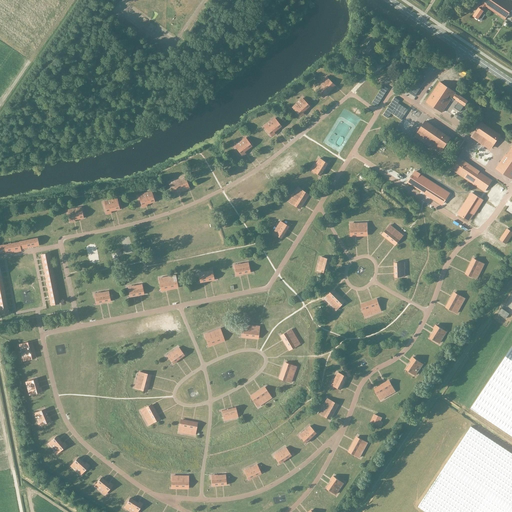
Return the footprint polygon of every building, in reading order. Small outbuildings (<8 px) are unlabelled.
[(511,3),(507,0),(483,0),(473,16),(478,20),(478,19),(481,21),(485,15),(482,13),(484,11),(483,11),(486,6),(505,19),(511,9),(511,3)] [(373,53),(373,54),(379,45),(376,43),(378,41),(373,37),(367,45),(366,45),(360,52),(370,58),(373,53)] [(377,76),(390,84),(393,79),(380,71),(377,76)] [(414,75),(405,90),(415,97),(425,82),(414,75)] [(329,92),(335,86),(329,81),(329,80),(326,77),(320,83),(329,92)] [(442,112),(452,97),(456,100),(458,102),(454,108),(460,112),(464,106),(465,106),(468,101),(459,95),(459,96),(455,94),(455,93),(440,82),(426,102),(442,112)] [(320,83),(315,89),(318,92),(318,91),(324,97),(329,92),(320,83)] [(383,85),(372,103),(377,107),(388,89),(383,85)] [(401,120),(408,110),(398,103),(400,101),(395,98),(383,115),(388,118),(391,113),(401,120)] [(302,99),(297,103),(305,111),(309,107),(302,99)] [(295,106),(293,108),(300,116),(303,114),(302,113),(305,111),(297,103),(295,105),(295,106)] [(274,118),(269,123),(276,131),(281,127),(274,118)] [(425,121),(415,136),(434,149),(437,145),(438,147),(442,150),(450,138),(425,121)] [(267,125),(265,127),(271,136),(274,134),(274,133),(276,131),(269,123),(267,125)] [(481,124),(476,133),(484,138),(481,143),(492,150),(500,137),(481,124)] [(245,138),(240,142),(247,151),(252,147),(245,138)] [(238,145),(235,147),(242,156),(245,153),(244,153),(247,151),(240,142),(237,144),(238,145)] [(297,147),(254,179),(264,191),(306,159),(297,147)] [(511,178),(511,149),(500,168),(508,173),(507,175),(511,179),(511,178)] [(320,159),(316,164),(324,170),(328,164),(320,159)] [(454,171),(485,192),(492,181),(476,170),(475,172),(460,162),(454,171)] [(316,164),(312,170),(321,176),(324,170),(316,164)] [(417,172),(410,183),(434,198),(445,205),(452,195),(417,172)] [(185,177),(177,180),(181,192),(188,189),(186,182),(185,177)] [(177,180),(169,184),(171,187),(174,195),(181,192),(177,180)] [(299,188),(294,195),(305,202),(309,195),(302,191),(302,190),(299,188)] [(151,192),(145,194),(148,204),(154,202),(151,192)] [(142,195),(139,196),(142,207),(145,206),(145,205),(148,204),(145,194),(142,195)] [(294,195),(290,202),(293,204),(300,208),(305,202),(294,195)] [(472,195),(461,213),(465,216),(464,218),(470,222),(477,210),(476,209),(481,201),(472,195)] [(117,199),(110,201),(113,211),(119,209),(117,199)] [(107,202),(104,203),(107,214),(110,213),(110,212),(113,211),(110,201),(107,201),(107,202)] [(81,208),(75,209),(77,220),(83,218),(81,208)] [(71,210),(68,211),(70,222),(74,221),(74,220),(77,220),(75,209),(71,210)] [(481,211),(471,221),(477,228),(487,218),(481,211)] [(280,221),(277,227),(285,233),(289,227),(280,221)] [(367,223),(359,224),(359,236),(367,236),(366,228),(367,228),(367,223)] [(359,224),(350,224),(350,228),(351,228),(351,236),(359,236),(359,224)] [(396,230),(390,225),(387,228),(388,229),(383,235),(389,240),(396,230)] [(277,227),(273,233),(281,239),(285,233),(277,227)] [(511,231),(507,229),(500,240),(506,244),(511,234),(511,231)] [(396,230),(389,240),(395,245),(399,239),(400,239),(403,236),(396,230)] [(39,246),(37,238),(29,240),(31,247),(39,246)] [(29,240),(22,241),(24,249),(31,247),(29,240)] [(19,242),(12,243),(13,252),(21,250),(21,249),(20,249),(19,242)] [(12,243),(4,245),(6,252),(5,252),(6,253),(13,252),(12,243)] [(321,257),(319,264),(329,266),(331,260),(321,257)] [(480,263),(472,259),(469,266),(480,272),(484,264),(480,262),(480,263)] [(248,263),(241,264),(243,274),(250,273),(248,263)] [(241,264),(234,266),(236,276),(243,274),(241,264)] [(329,266),(319,264),(317,271),(327,273),(329,266)] [(480,272),(469,266),(466,273),(473,276),(472,277),(476,279),(480,272)] [(212,270),(205,272),(207,282),(214,280),(212,270)] [(205,272),(198,273),(200,283),(207,282),(205,272)] [(175,276),(167,277),(169,289),(177,288),(175,280),(176,280),(175,276)] [(167,277),(159,279),(160,283),(162,291),(169,289),(167,277)] [(142,285),(135,286),(137,296),(144,295),(142,285)] [(135,286),(128,287),(130,297),(137,296),(135,286)] [(328,295),(324,298),(330,304),(339,296),(334,290),(328,296),(328,295)] [(108,291),(101,293),(103,303),(110,301),(108,291)] [(101,293),(95,294),(97,304),(103,303),(101,293)] [(461,297),(453,293),(450,300),(461,306),(465,299),(461,297)] [(339,296),(330,304),(336,310),(339,307),(338,307),(344,301),(339,296)] [(369,302),(373,314),(381,311),(379,307),(376,299),(369,302)] [(461,306),(450,300),(446,307),(453,310),(452,311),(457,313),(461,306)] [(363,312),(365,316),(373,314),(369,302),(362,304),(364,312),(363,312)] [(0,308),(0,311),(1,315),(5,314),(5,313),(9,312),(7,307),(0,308)] [(147,331),(173,327),(172,326),(171,321),(170,313),(167,317),(164,318),(163,317),(161,319),(159,319),(160,322),(156,323),(155,319),(153,322),(152,321),(148,322),(147,324),(147,329),(148,330),(147,331)] [(251,326),(243,325),(242,329),(243,329),(242,337),(250,338),(251,326)] [(445,331),(436,325),(434,329),(435,329),(433,332),(443,337),(444,335),(444,334),(445,331)] [(259,327),(251,326),(250,338),(257,339),(258,331),(259,331),(259,327)] [(101,334),(102,342),(132,336),(130,329),(125,330),(125,335),(119,336),(119,334),(121,333),(120,331),(116,332),(116,334),(112,335),(112,332),(101,334)] [(220,329),(212,332),(216,344),(224,341),(221,334),(222,333),(220,329)] [(288,332),(281,336),(285,343),(295,337),(291,330),(287,332),(288,332)] [(212,332),(204,335),(206,339),(206,338),(209,346),(216,344),(212,332)] [(433,332),(430,337),(439,343),(443,337),(433,332)] [(295,337),(285,343),(289,350),(295,346),(296,346),(299,344),(295,337)] [(24,343),(20,345),(22,353),(33,350),(32,342),(24,344),(24,343)] [(511,346),(470,409),(511,436),(511,346)] [(178,348),(173,352),(179,360),(184,356),(178,348)] [(80,349),(80,375),(85,375),(86,367),(89,367),(89,357),(94,357),(95,351),(89,351),(89,349),(80,349)] [(33,350),(22,353),(24,361),(27,360),(27,359),(35,357),(33,350)] [(173,352),(167,356),(173,364),(179,360),(173,352)] [(422,364),(413,357),(411,360),(412,361),(410,363),(419,370),(421,367),(420,366),(422,364)] [(282,371),(293,375),(296,367),(292,365),(292,366),(284,363),(282,371)] [(419,370),(410,363),(406,369),(415,375),(419,370)] [(293,375),(282,371),(279,378),(286,380),(286,381),(290,383),(293,375)] [(143,373),(139,372),(137,380),(149,383),(151,376),(143,374),(143,373)] [(347,377),(338,373),(335,379),(344,383),(347,377)] [(36,379),(26,382),(28,388),(38,385),(36,379)] [(344,383),(335,379),(332,385),(341,390),(344,383)] [(149,383),(137,380),(135,388),(139,389),(147,391),(149,383)] [(392,388),(388,381),(382,385),(388,395),(395,391),(393,388),(392,388)] [(38,385),(28,388),(29,392),(30,391),(30,395),(41,391),(40,388),(39,388),(38,385)] [(378,395),(380,399),(388,395),(382,385),(375,388),(379,395),(378,395)] [(264,388),(257,392),(264,402),(271,398),(269,394),(268,395),(264,388)] [(257,392),(251,396),(255,403),(257,407),(264,402),(257,392)] [(332,401),(328,399),(323,406),(334,412),(338,405),(331,402),(332,401)] [(145,408),(141,410),(145,418),(155,412),(152,405),(145,409),(145,408)] [(334,412),(323,406),(319,413),(323,415),(331,419),(334,412)] [(235,407),(228,409),(231,419),(238,417),(235,407)] [(44,409),(34,413),(37,420),(47,415),(44,409)] [(228,409),(222,411),(224,420),(231,419),(228,409)] [(155,412),(145,418),(149,425),(152,423),(152,422),(159,419),(155,412)] [(47,415),(37,420),(38,423),(39,422),(40,425),(50,421),(49,418),(48,418),(47,415)] [(374,415),(371,422),(381,426),(383,422),(380,421),(381,418),(374,415)] [(189,421),(181,420),(180,428),(179,427),(178,432),(187,433),(189,421)] [(196,423),(189,421),(187,433),(195,435),(196,431),(195,431),(196,423)] [(317,433),(310,426),(305,431),(312,438),(317,433)] [(511,511),(511,453),(470,427),(418,507),(425,511),(511,511)] [(312,438),(305,431),(300,436),(307,443),(312,438)] [(61,441),(57,436),(48,443),(53,448),(61,441)] [(363,442),(356,438),(352,444),(363,450),(367,443),(364,441),(363,442)] [(63,444),(61,441),(53,448),(55,451),(55,450),(58,453),(66,446),(64,443),(63,444)] [(363,450),(352,444),(349,451),(355,455),(359,458),(363,450)] [(285,448),(280,451),(285,460),(291,456),(285,448)] [(285,460),(280,451),(274,455),(280,464),(285,460)] [(83,462),(78,458),(71,466),(76,470),(83,462)] [(85,464),(83,462),(76,470),(78,473),(79,472),(81,474),(89,466),(86,464),(85,464)] [(257,465),(250,468),(255,477),(261,474),(257,465)] [(255,477),(250,468),(244,471),(248,480),(255,477)] [(180,488),(180,476),(172,476),(171,480),(172,480),(172,488),(180,488)] [(188,476),(180,476),(180,488),(187,489),(187,481),(188,481),(188,476)] [(339,489),(341,486),(340,486),(342,483),(333,476),(331,479),(332,480),(330,483),(339,489)] [(94,486),(100,490),(106,482),(101,478),(94,486)] [(106,482),(100,490),(102,492),(103,492),(105,494),(112,485),(109,483),(109,484),(106,482)] [(339,489),(330,483),(327,488),(335,494),(339,489)] [(136,502),(130,498),(124,507),(130,511),(136,502)] [(136,502),(130,511),(131,511),(133,511),(137,511),(142,504),(139,502),(138,503),(136,502)]
